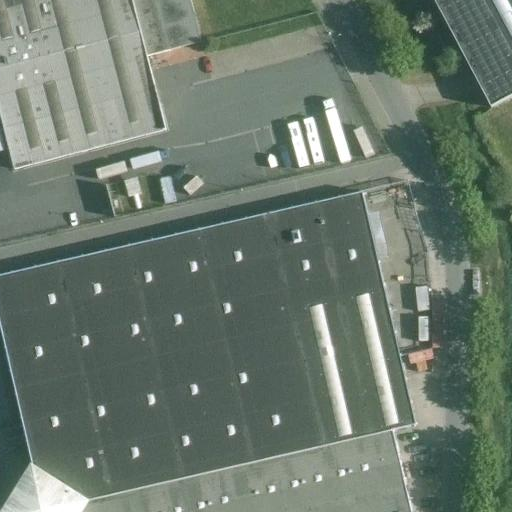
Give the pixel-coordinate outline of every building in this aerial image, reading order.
[(0,0),(0,109),(14,165),(167,128),(149,54),(201,42),(190,0),(0,0)] [(511,0),(439,0),(480,78),(493,103),(511,93),(511,0)] [(114,219),(173,204),(164,168),(105,182),(114,219)] [(84,511),(90,504),(395,432),(418,428),(364,198),(0,282),(0,330),(31,465),(0,511),(84,511)] [(412,511),(395,432),(90,504),(84,511),(412,511)]
